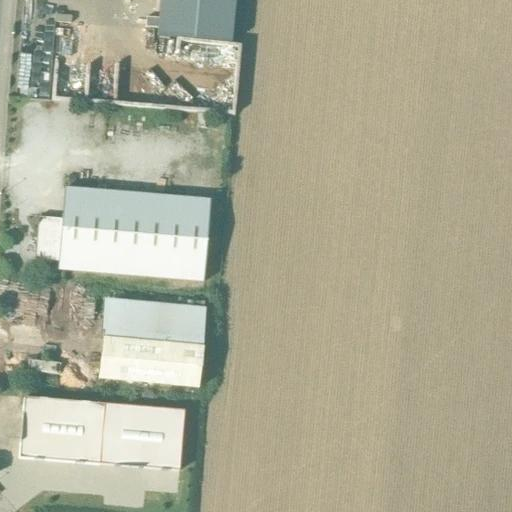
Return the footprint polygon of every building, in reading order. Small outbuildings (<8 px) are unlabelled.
[(231,0),(161,0),(158,37),(228,43),(231,0)] [(206,286),(213,201),(69,188),(67,219),(44,217),(40,258),(65,261),(63,274),(206,286)] [(105,302),(102,341),(202,349),(206,310),(105,302)] [(202,349),(102,341),(99,382),(199,390),(202,349)] [(104,407),(22,400),(17,460),(99,467),(104,407)] [(104,407),(99,467),(178,473),(183,413),(104,407)]
